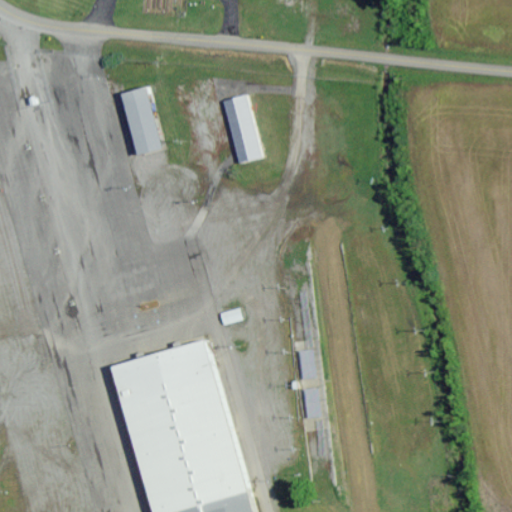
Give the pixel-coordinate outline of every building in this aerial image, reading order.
[(301,18),(303,0),(285,0),(284,16),(301,18)] [(134,93),(160,86),(178,147),(152,154),(134,93)] [(233,101),(255,95),(272,155),(251,161),(233,101)] [(231,312),(234,323),(252,318),(249,306),(231,312)] [(244,322),(242,312),(223,317),(226,327),(244,322)] [(166,511),(123,368),(221,339),(268,511),(166,511)]
